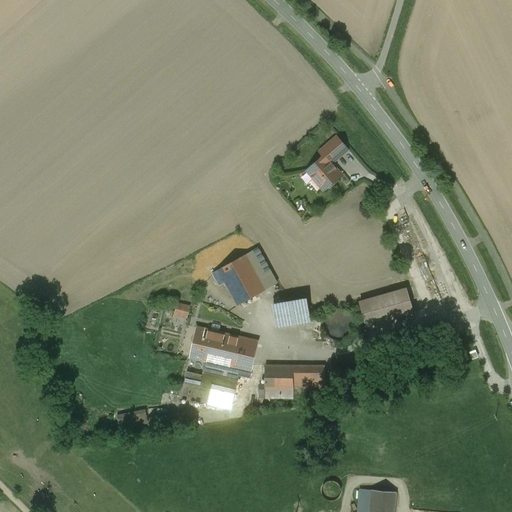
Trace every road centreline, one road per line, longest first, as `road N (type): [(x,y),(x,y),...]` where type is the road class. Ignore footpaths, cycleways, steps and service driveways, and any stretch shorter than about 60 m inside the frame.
road 1 (tertiary): [(511,356),(449,215),(362,90)]
road 2 (tertiary): [(362,90),(273,0)]
